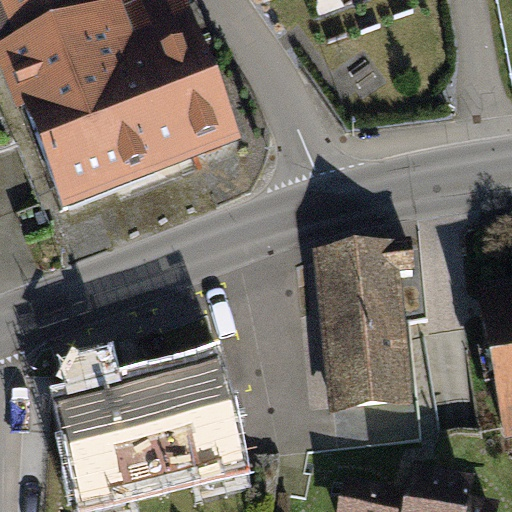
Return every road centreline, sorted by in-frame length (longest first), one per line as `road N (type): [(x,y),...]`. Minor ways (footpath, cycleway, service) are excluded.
road 1 (tertiary): [(0,329),(329,206)]
road 2 (residential): [(218,0),(275,82),(329,206)]
road 3 (tertiary): [(329,206),(499,167)]
road 4 (residential): [(472,0),(499,167)]
